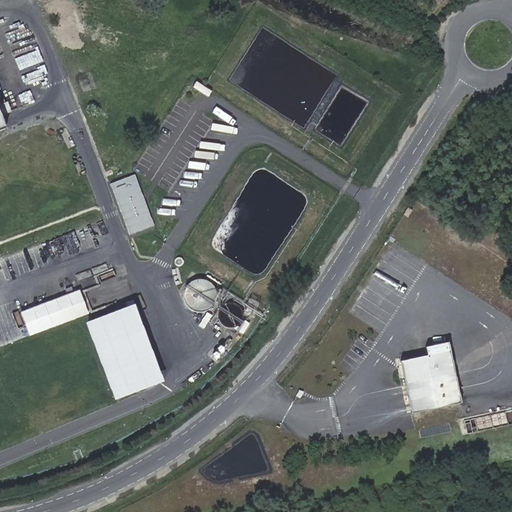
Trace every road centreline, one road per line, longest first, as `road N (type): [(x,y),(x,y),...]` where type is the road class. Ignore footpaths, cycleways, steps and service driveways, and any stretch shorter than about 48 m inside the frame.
road 1 (unclassified): [(42,511),(164,457),(250,389),(318,303),(465,74)]
road 2 (unknown): [(268,138),(237,146),(166,253),(133,257),(35,25),(18,8),(0,6)]
road 3 (unknown): [(250,389),(326,420),(360,401),(420,310),(433,303),(479,308),(511,333)]
road 4 (unknown): [(0,456),(132,405),(197,362)]
road 5 (unknown): [(268,138),(203,102),(150,176)]
road 6 (unknown): [(383,204),(268,138)]
